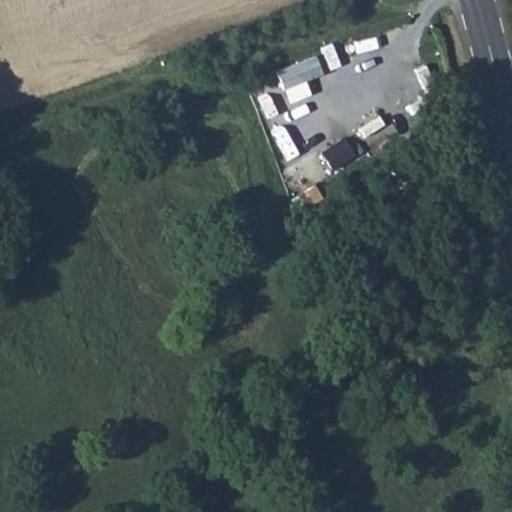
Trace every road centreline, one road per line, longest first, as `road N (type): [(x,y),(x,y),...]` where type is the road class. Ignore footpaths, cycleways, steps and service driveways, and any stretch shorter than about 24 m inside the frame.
road 1 (track): [(0,133),(403,0)]
road 2 (primary): [(475,0),(511,139)]
